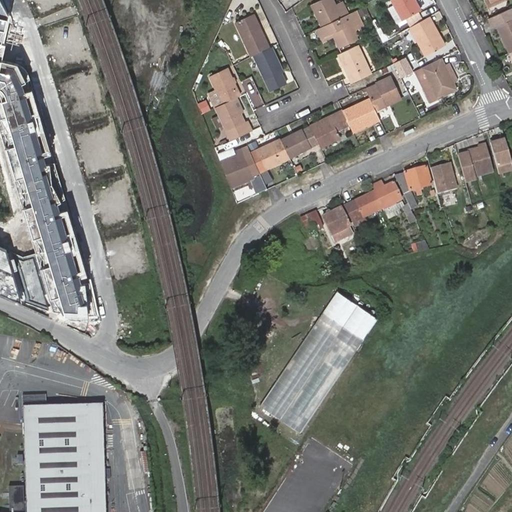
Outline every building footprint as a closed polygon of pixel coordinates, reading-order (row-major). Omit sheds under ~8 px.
[(0,0),(0,29),(10,32),(13,15),(6,0),(0,0)] [(320,27),(340,18),(334,5),(331,0),(318,0),(310,4),(320,27)] [(413,0),(389,0),(400,20),(419,10),(413,0)] [(488,9),(504,1),(504,0),(496,0),(489,4),(487,0),(484,0),(483,0),(488,9)] [(342,1),(334,5),(340,18),(348,14),(342,1)] [(495,26),(506,52),(511,50),(511,11),(510,8),(486,20),(490,29),(495,26)] [(320,27),(314,30),(318,40),(330,35),(331,38),(336,48),(357,39),(353,30),(360,27),(353,12),(348,14),(340,18),(320,27)] [(233,24),(249,57),(253,56),(267,49),(251,15),(233,24)] [(443,46),(427,17),(408,27),(424,56),(443,46)] [(10,32),(0,29),(0,128),(36,252),(20,256),(0,247),(0,287),(60,314),(99,316),(32,76),(30,72),(22,66),(10,63),(14,46),(7,44),(10,32)] [(330,35),(318,40),(320,43),(331,38),(330,35)] [(369,74),(356,45),(336,54),(350,83),(369,74)] [(267,49),(253,56),(265,81),(281,73),(270,48),(267,49)] [(411,73),(404,60),(393,65),(399,79),(411,73)] [(438,60),(420,69),(413,72),(429,104),(435,100),(457,90),(453,83),(445,65),(442,66),(438,60)] [(445,65),(453,83),(457,81),(448,63),(445,65)] [(236,97),(237,97),(224,69),(207,76),(220,104),(231,99),(236,97)] [(368,100),(373,111),(398,99),(389,79),(375,85),(378,89),(366,95),(368,100)] [(378,89),(375,85),(364,90),(366,95),(378,89)] [(231,99),(238,114),(242,112),(236,97),(231,99)] [(229,141),(250,131),(246,121),(242,123),(238,114),(231,99),(220,104),(214,107),(217,115),(221,123),(229,141)] [(351,134),(378,121),(373,111),(368,100),(341,112),(348,126),(351,134)] [(317,145),(319,148),(339,139),(336,132),(341,129),(348,126),(341,112),(341,111),(334,115),(336,118),(310,130),(317,145)] [(221,123),(217,115),(211,118),(214,126),(221,123)] [(310,130),(336,118),(334,115),(308,126),(309,127),(310,130)] [(281,144),(287,159),(310,148),(317,145),(310,130),(309,127),(301,131),(279,141),(281,144)] [(511,157),(509,139),(493,141),(499,175),(511,172),(511,157)] [(279,140),(263,147),(265,151),(281,144),(279,141),(279,140)] [(467,152),(457,155),(465,182),(475,179),(475,176),(493,171),(485,143),(477,145),(477,147),(467,150),(467,152)] [(263,169),(287,159),(281,144),(265,151),(263,147),(255,151),(263,169)] [(219,161),(230,186),(253,177),(240,147),(232,151),(234,154),(228,157),(219,161)] [(455,186),(448,161),(428,166),(436,192),(455,186)] [(425,167),(394,176),(402,194),(403,194),(410,192),(414,191),(415,196),(422,194),(420,188),(430,185),(425,167)] [(384,187),(381,181),(372,185),(374,191),(384,187)] [(393,182),(384,187),(374,191),(383,212),(387,210),(386,207),(400,199),(393,182)] [(383,212),(374,191),(344,205),(352,222),(364,217),(380,210),(381,212),(383,212)] [(410,192),(403,194),(410,210),(417,207),(410,192)] [(415,222),(412,215),(410,212),(407,205),(401,208),(406,218),(409,224),(415,222)] [(340,207),(321,216),(333,241),(334,241),(337,247),(355,239),(340,207)] [(315,211),(307,215),(313,227),(314,231),(322,227),(315,211)] [(307,215),(300,218),(306,230),(313,227),(307,215)] [(364,217),(352,222),(354,227),(366,222),(364,217)] [(428,251),(424,242),(414,245),(416,253),(428,251)] [(378,319),(337,291),(259,406),(300,434),(378,319)] [(9,338),(6,353),(17,355),(20,340),(9,338)] [(107,511),(103,402),(23,406),(27,511),(107,511)] [(313,438),(266,511),(284,511),(326,446),(313,438)] [(148,450),(141,451),(144,471),(151,471),(148,450)]
